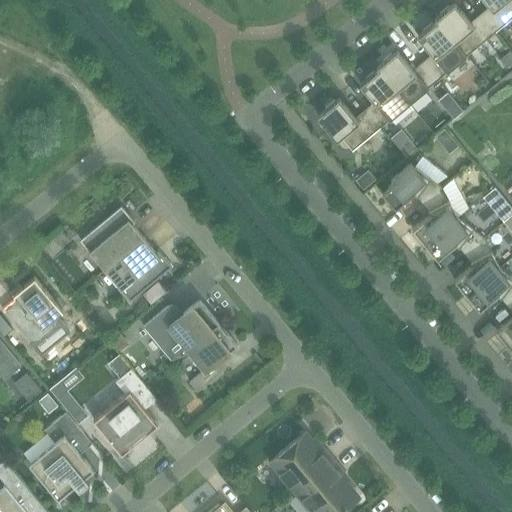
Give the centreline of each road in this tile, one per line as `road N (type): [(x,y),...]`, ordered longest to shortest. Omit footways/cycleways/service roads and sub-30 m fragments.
road 1 (tertiary): [(511,426),(250,121),(396,0)]
road 2 (residential): [(311,351),(128,126),(0,235)]
road 3 (residential): [(120,511),(311,351)]
road 4 (residential): [(443,511),(311,351)]
